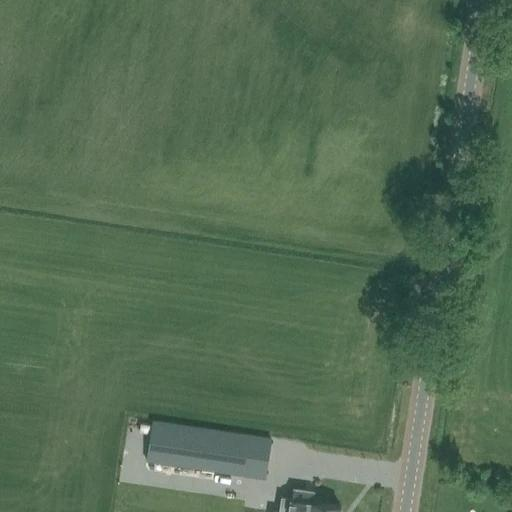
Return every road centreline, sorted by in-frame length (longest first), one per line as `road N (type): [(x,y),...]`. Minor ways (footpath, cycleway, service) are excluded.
road 1 (tertiary): [(404,511),(482,0)]
road 2 (unknown): [(411,469),(301,467),(262,491),(75,464)]
